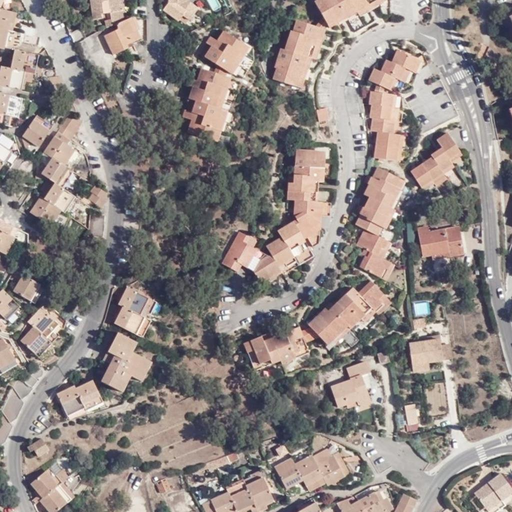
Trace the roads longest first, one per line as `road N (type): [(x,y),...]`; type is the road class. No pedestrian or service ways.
road 1 (residential): [(447,41),(407,33),(376,38),(346,58),(336,83),(343,207),(312,285),(253,312),(229,304)]
road 2 (residential): [(28,511),(17,483),(19,431),(103,298),(120,173)]
road 3 (residential): [(447,41),(472,107),(511,353)]
road 4 (residential): [(120,173),(75,64),(38,0)]
road 5 (residential): [(120,173),(134,149),(156,37),(153,0)]
